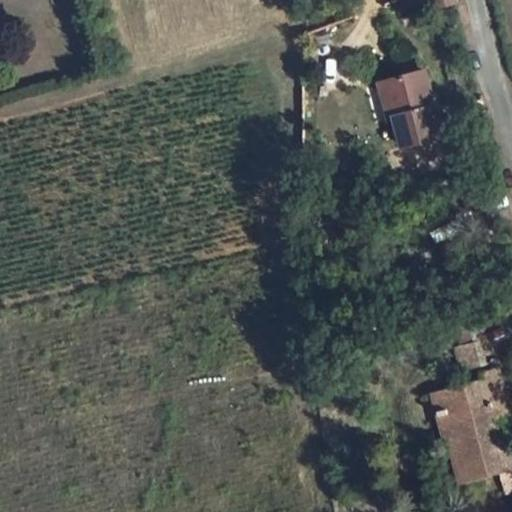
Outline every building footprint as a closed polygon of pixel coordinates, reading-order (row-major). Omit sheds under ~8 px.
[(426,0),(430,15),(449,11),(447,0),(426,0)] [(419,80),(380,88),(394,154),(433,145),(419,80)] [(454,342),(456,365),(481,363),(479,339),(454,342)] [(497,415),(483,366),(465,370),(467,378),(417,391),(421,410),(428,408),(429,412),(438,410),(443,430),(444,438),(436,440),(446,478),(492,465),(486,443),(477,444),(471,422),(486,418),(497,415)] [(423,414),(428,434),(443,430),(438,410),(429,412),(423,414)] [(492,465),(499,463),(486,418),(471,422),(477,444),(486,443),(492,465)]
